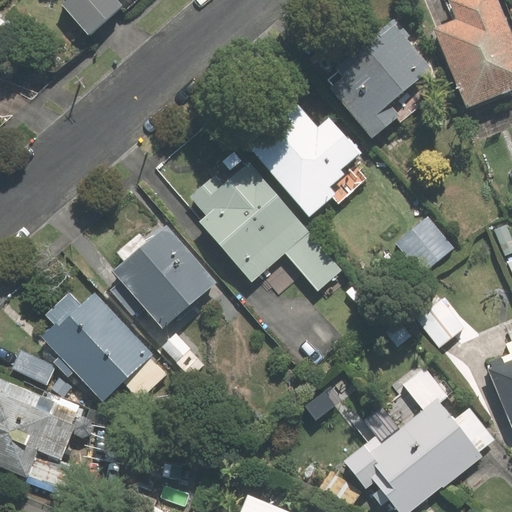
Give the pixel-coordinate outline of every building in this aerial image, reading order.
[(122,0),(65,0),(92,31),(125,3),(122,0)] [(433,32),(468,110),(511,90),(511,33),(497,0),(447,0),(457,22),(433,32)] [(0,17),(0,41),(12,27),(0,17)] [(330,90),(373,139),(399,116),(389,105),(432,68),(407,38),(411,36),(395,17),(376,34),(371,27),(347,48),(350,51),(337,62),(340,66),(336,70),(343,78),(330,90)] [(275,117),(250,137),(317,215),(344,191),(338,184),(353,170),(350,166),(370,149),(337,110),(322,123),(311,112),(288,132),(275,117)] [(212,214),(206,220),(261,281),(292,253),(323,288),(347,266),(252,160),(230,180),(219,168),(193,192),(212,214)] [(155,238),(146,229),(120,253),(129,262),(119,272),(172,329),(226,279),(172,222),(155,238)] [(46,335),(109,400),(128,382),(145,400),(173,372),(156,354),(160,350),(101,289),(87,302),(74,289),(49,313),(59,323),(46,335)] [(479,308),(465,292),(452,304),(442,294),(416,317),(444,348),(470,324),(466,320),(479,308)] [(209,365),(178,332),(163,347),(194,379),(209,365)] [(22,346),(12,367),(52,386),(62,364),(22,346)] [(511,353),(509,354),(511,359),(494,365),(511,406),(511,353)] [(408,511),(413,511),(489,451),(487,448),(499,439),(473,407),(462,416),(449,401),(456,395),(429,363),(404,383),(426,411),(390,439),(384,432),(349,460),(372,488),(382,479),(408,511)] [(0,460),(35,474),(44,453),(62,461),(84,406),(4,373),(0,382),(0,460)] [(296,511),(255,495),(247,511),(296,511)]
